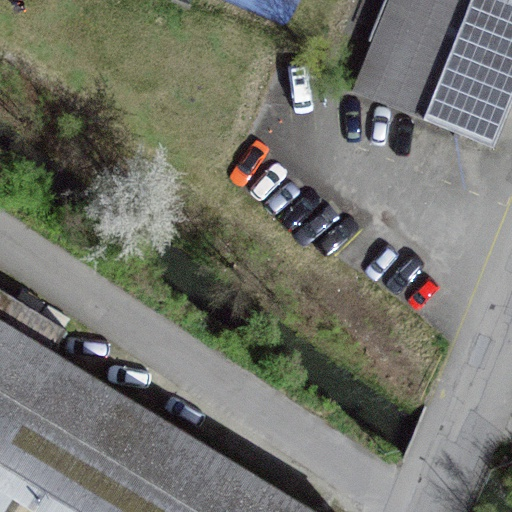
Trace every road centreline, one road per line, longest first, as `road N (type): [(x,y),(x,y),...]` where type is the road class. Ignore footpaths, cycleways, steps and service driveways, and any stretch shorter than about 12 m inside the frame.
road 1 (unclassified): [(387,511),(0,238)]
road 2 (unclassified): [(435,511),(511,329)]
